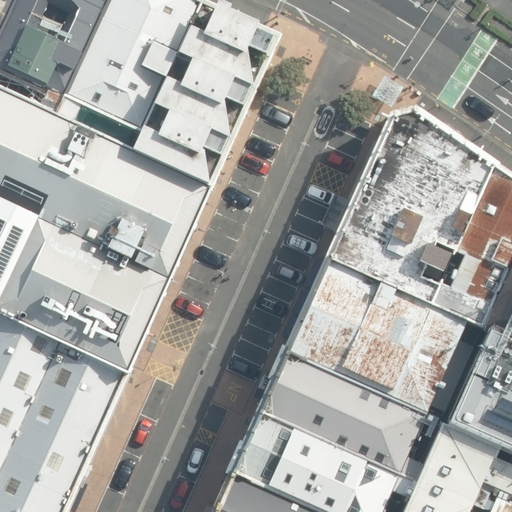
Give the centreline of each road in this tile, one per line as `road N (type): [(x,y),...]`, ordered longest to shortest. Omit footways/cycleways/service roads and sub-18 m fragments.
road 1 (unclassified): [(375,5),(139,511)]
road 2 (primary): [(511,97),(375,5)]
